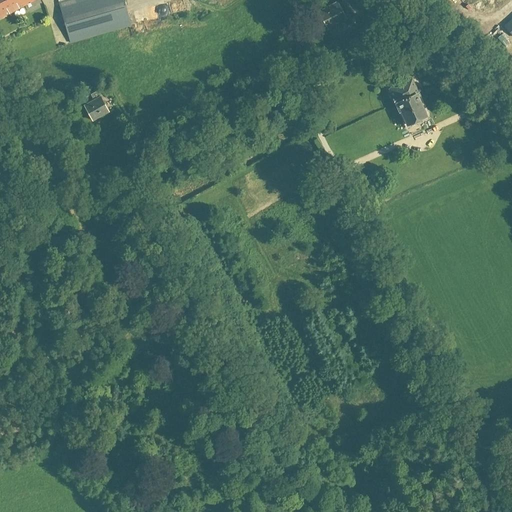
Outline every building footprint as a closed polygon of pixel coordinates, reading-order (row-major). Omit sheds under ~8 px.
[(0,0),(0,18),(34,0),(0,0)] [(71,43),(131,25),(123,0),(65,0),(59,2),(71,43)] [(347,0),(361,11),(367,4),(362,0),(347,0)] [(318,12),(328,30),(347,19),(350,17),(346,9),(343,11),(337,1),(318,12)] [(398,63),(404,61),(401,53),(395,55),(398,63)] [(385,69),(392,67),(389,58),(382,61),(385,69)] [(408,124),(427,116),(417,95),(419,94),(412,78),(389,89),(396,104),(398,103),(408,124)] [(93,120),(109,111),(97,91),(91,94),(94,99),(84,105),(93,120)] [(173,225),(182,219),(172,201),(163,206),(173,225)]
